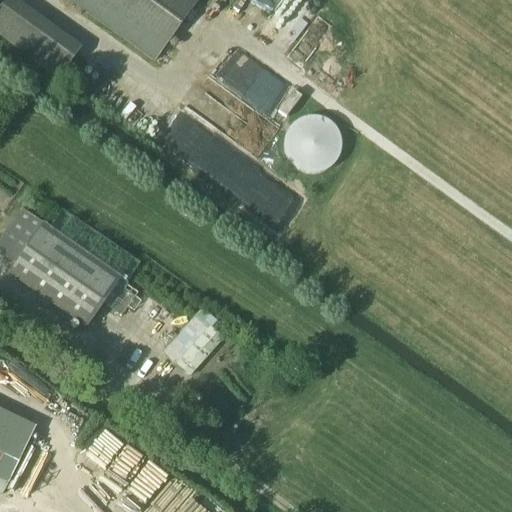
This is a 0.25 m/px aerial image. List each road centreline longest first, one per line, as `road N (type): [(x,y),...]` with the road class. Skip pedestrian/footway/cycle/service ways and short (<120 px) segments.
road 1 (track): [(90,38),(137,74),(170,80),(213,40),(238,34),(511,230)]
road 2 (track): [(139,414),(285,511)]
